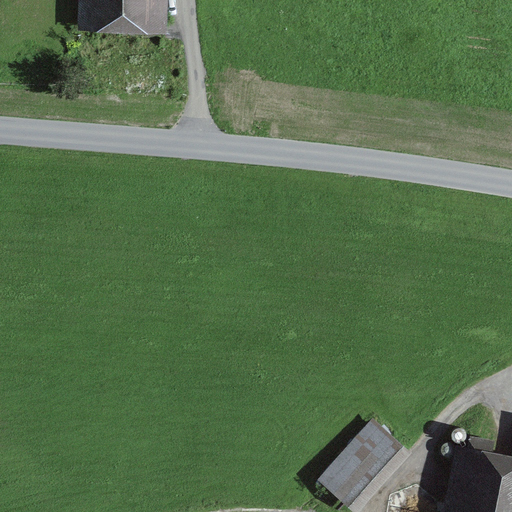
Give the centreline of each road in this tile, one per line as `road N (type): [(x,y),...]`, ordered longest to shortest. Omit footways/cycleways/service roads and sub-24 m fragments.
road 1 (tertiary): [(0,129),(511,183)]
road 2 (track): [(186,0),(199,144)]
